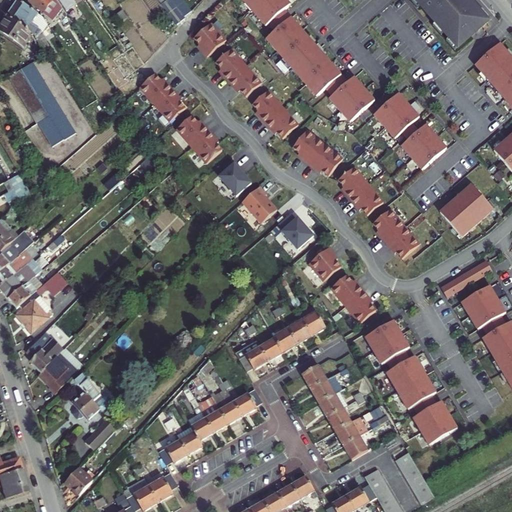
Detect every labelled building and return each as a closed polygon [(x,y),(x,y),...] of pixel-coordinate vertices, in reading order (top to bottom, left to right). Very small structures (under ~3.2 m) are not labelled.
[(30,0),(28,2),(41,12),(39,15),(43,18),(46,23),(57,16),(60,21),(65,29),(72,25),(55,0),(30,0)] [(58,0),(65,9),(70,6),(71,8),(76,4),(74,2),(73,0),(58,0)] [(170,0),(173,3),(184,18),(191,12),(182,0),(170,0)] [(285,0),(241,0),(266,28),(268,25),(284,11),(285,11),(290,6),(285,0)] [(416,0),(410,0),(418,9),(421,6),(416,0)] [(450,38),(458,48),(487,23),(466,0),(416,0),(421,6),(436,23),(445,33),(450,38)] [(39,15),(18,1),(7,18),(33,36),(34,38),(45,55),(52,52),(42,34),(48,26),(46,23),(43,18),(39,15)] [(173,3),(165,10),(176,26),(185,19),(184,18),(173,3)] [(120,22),(127,17),(122,11),(115,16),(120,22)] [(268,25),(275,33),(291,19),(292,18),(285,11),(284,11),(268,25)] [(48,26),(49,28),(60,21),(57,16),(46,23),(48,26)] [(0,27),(0,31),(24,48),(33,36),(7,18),(0,27)] [(291,19),(266,41),(317,98),(325,90),(341,76),(325,58),(307,37),(291,19)] [(433,26),(441,36),(445,33),(436,23),(433,26)] [(202,52),(207,58),(226,41),(211,24),(194,40),(204,50),(202,52)] [(310,35),(307,37),(325,58),(328,55),(310,35)] [(450,38),(446,41),(455,51),(458,48),(450,38)] [(500,45),(475,66),(480,72),(499,93),(511,108),(511,58),(506,52),(500,45)] [(223,77),(229,82),(246,67),(232,50),(216,64),(226,75),(223,77)] [(33,64),(9,78),(51,147),(75,132),(33,64)] [(261,83),(246,67),(229,82),(234,88),(236,86),(245,97),(261,83)] [(499,93),(480,72),(478,75),(496,96),(499,93)] [(140,89),(155,106),(173,91),(167,85),(165,86),(161,82),(156,75),(140,89)] [(341,76),(325,90),(332,98),(349,83),(342,75),(341,76)] [(332,98),(329,100),(350,124),(375,102),(354,78),(349,83),(332,98)] [(173,91),(155,106),(170,123),(186,110),(180,103),(176,99),(178,97),(173,91)] [(260,119),(266,125),(284,109),(268,92),(253,106),(258,112),(262,117),(260,119)] [(399,95),(374,116),(395,140),(402,134),(413,124),(420,118),(399,95)] [(106,114),(103,109),(95,114),(98,120),(106,114)] [(284,109),(266,125),(271,131),(273,129),(277,134),(283,140),(299,126),(284,109)] [(191,148),(209,132),(204,126),(202,128),(198,123),(192,117),(176,131),(191,148)] [(94,125),(92,122),(89,124),(90,125),(96,135),(103,130),(98,123),(94,125)] [(402,134),(408,141),(419,132),(413,124),(402,134)] [(408,141),(401,148),(422,171),(447,150),(426,126),(419,132),(408,141)] [(303,160),(309,165),(325,146),(307,131),(293,149),(300,155),(305,158),(303,160)] [(209,132),(191,148),(206,165),(222,151),(217,145),(213,140),(215,138),(209,132)] [(511,136),(494,152),(511,172),(511,136)] [(325,146),(309,165),(316,170),(317,168),(322,172),(329,178),(343,160),(325,146)] [(235,165),(220,178),(225,183),(223,185),(229,192),(231,190),(237,197),(252,184),(235,165)] [(346,194),(351,201),(369,186),(355,168),(338,181),(344,188),(348,193),(346,194)] [(19,175),(9,181),(14,190),(18,197),(21,203),(27,198),(30,194),(25,184),(19,175)] [(34,182),(38,187),(43,182),(45,181),(40,175),(34,182)] [(14,190),(9,181),(4,184),(9,193),(14,190)] [(27,198),(31,204),(48,189),(43,182),(38,187),(30,194),(27,198)] [(369,186),(351,201),(356,207),(358,205),(362,210),(367,217),(384,203),(369,186)] [(472,186),(440,214),(462,238),(494,210),(472,186)] [(260,188),(242,203),(261,225),(277,211),(265,197),(267,196),(260,188)] [(14,190),(9,193),(4,196),(6,200),(8,203),(18,197),(14,190)] [(177,228),(170,221),(174,216),(165,208),(140,235),(148,242),(153,237),(156,239),(163,232),(169,237),(177,228)] [(381,238),(386,244),(405,228),(391,210),(373,225),(379,232),(382,236),(381,238)] [(291,215),(279,225),(285,231),(282,233),(298,251),(314,237),(298,219),(296,221),(291,215)] [(0,254),(18,238),(1,219),(0,220),(0,254)] [(0,274),(20,257),(14,250),(18,247),(35,232),(30,227),(26,230),(18,238),(0,254),(0,274)] [(405,228),(386,244),(391,250),(393,249),(397,253),(402,260),(420,246),(405,228)] [(18,247),(14,250),(20,257),(22,255),(24,253),(18,247)] [(309,265),(324,282),(342,268),(336,261),(332,256),(334,255),(329,249),(309,265)] [(0,289),(27,265),(29,263),(33,260),(25,252),(24,253),(22,255),(20,257),(0,274),(0,289)] [(42,271),(33,260),(29,263),(27,265),(37,276),(42,271)] [(487,262),(442,289),(447,298),(493,272),(487,262)] [(0,290),(9,300),(35,277),(37,276),(27,265),(0,289),(0,290)] [(68,284),(58,273),(43,287),(19,307),(23,311),(16,316),(32,334),(52,316),(49,312),(51,310),(40,297),(47,291),(53,298),(68,284)] [(331,289),(346,307),(364,292),(359,286),(357,287),(353,283),(348,276),(331,289)] [(17,309),(19,307),(43,287),(35,277),(9,300),(17,309)] [(295,299),(286,282),(281,285),(291,302),(295,308),(299,306),(295,299)] [(490,287),(462,303),(478,330),(487,325),(497,319),(506,314),(490,287)] [(364,292),(346,307),(360,325),(376,311),(371,305),(367,300),(369,298),(364,292)] [(326,329),(314,308),(300,317),(302,321),(274,338),(275,340),(260,348),(257,342),(236,354),(247,373),(253,370),(254,371),(326,329)] [(285,314),(281,308),(277,310),(273,313),(276,319),(281,317),(285,314)] [(497,319),(487,325),(492,334),(503,328),(497,319)] [(394,321),(366,338),(382,365),(410,349),(394,321)] [(492,334),(483,339),(511,387),(511,323),(511,322),(503,328),(492,334)] [(257,333),(253,326),(249,329),(245,323),(242,326),(248,338),(253,335),(257,333)] [(58,357),(64,351),(53,340),(45,334),(27,353),(33,360),(30,363),(41,374),(50,365),(58,357)] [(387,374),(409,410),(437,394),(415,357),(387,374)] [(205,376),(213,367),(210,361),(200,372),(205,376)] [(347,370),(344,365),(337,369),(340,374),(343,378),(349,374),(359,369),(356,364),(347,370)] [(61,378),(62,377),(50,365),(41,374),(39,377),(51,388),(49,389),(55,396),(67,384),(61,378)] [(302,376),(352,461),(368,452),(360,437),(368,432),(360,418),(352,423),(343,409),(351,405),(338,384),(334,377),(327,381),(319,366),(302,376)] [(174,465),(203,448),(200,443),(257,409),(256,408),(263,404),(255,391),(234,403),(227,391),(231,388),(227,382),(223,384),(215,370),(211,372),(212,375),(210,376),(216,381),(222,392),(219,394),(223,400),(218,403),(216,404),(217,405),(209,410),(205,403),(203,404),(197,394),(193,396),(187,386),(183,391),(190,402),(190,403),(198,416),(188,422),(192,429),(177,437),(180,442),(159,454),(166,467),(173,463),(174,465)] [(338,384),(344,381),(343,378),(340,374),(334,377),(338,384)] [(103,398),(83,375),(75,382),(85,393),(73,405),(77,410),(75,412),(74,415),(78,419),(82,418),(84,417),(88,422),(100,410),(103,413),(112,404),(112,402),(108,397),(105,397),(103,398)] [(360,393),(354,397),(356,401),(359,406),(365,402),(363,398),(360,393)] [(442,402),(414,419),(430,446),(458,429),(442,402)] [(137,419),(133,414),(125,422),(129,426),(137,419)] [(177,426),(173,420),(169,422),(164,425),(168,431),(173,429),(177,426)] [(378,422),(377,422),(370,425),(373,430),(375,434),(392,425),(389,420),(384,423),(380,426),(378,422)] [(85,444),(94,452),(114,430),(106,422),(85,444)] [(409,454),(396,462),(422,506),(435,498),(409,454)] [(2,465),(0,459),(0,485),(1,485),(5,499),(27,492),(17,460),(2,465)] [(146,472),(142,465),(137,468),(133,470),(137,477),(141,474),(146,472)] [(80,497),(93,482),(86,475),(79,469),(66,484),(80,497)] [(93,482),(97,478),(89,471),(86,475),(93,482)] [(365,478),(369,486),(362,490),(361,489),(332,506),(333,507),(326,511),(365,511),(363,507),(377,499),(384,511),(401,511),(378,471),(365,478)] [(171,476),(171,475),(149,487),(145,480),(123,492),(132,507),(125,511),(123,511),(136,511),(141,509),(142,511),(144,511),(158,504),(174,495),(171,492),(178,488),(171,476)] [(290,511),(303,505),(300,501),(315,492),(306,478),(246,511),(290,511)] [(120,510),(128,505),(123,495),(115,499),(120,510)] [(99,501),(94,503),(98,510),(103,507),(107,505),(103,498),(99,501)]
